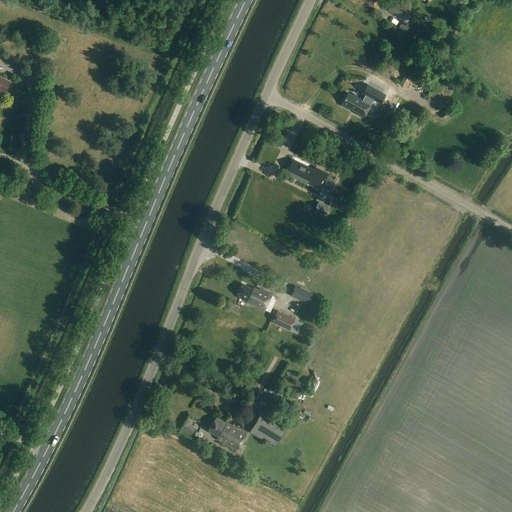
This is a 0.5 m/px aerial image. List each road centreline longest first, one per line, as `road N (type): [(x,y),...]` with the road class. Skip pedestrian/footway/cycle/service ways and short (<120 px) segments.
road 1 (primary): [(13,511),(246,0)]
road 2 (unclassified): [(86,511),(266,94)]
road 3 (unclassified): [(511,230),(266,94)]
road 4 (track): [(123,235),(0,189)]
